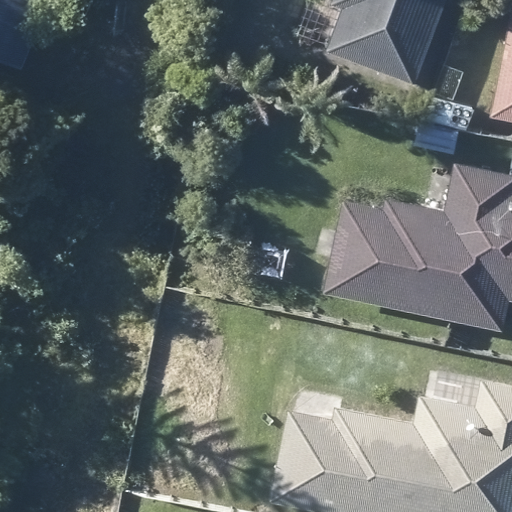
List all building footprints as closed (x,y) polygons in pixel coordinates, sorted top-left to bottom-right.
[(0,0),(0,56),(8,60),(32,0),(0,0)] [(331,0),(334,1),(321,37),(317,48),(404,80),(433,0),(331,0)] [(511,0),(503,0),(481,111),(511,117),(511,0)] [(511,187),(505,186),(507,171),(445,157),(441,171),(433,208),(423,207),(374,195),(373,206),(334,196),(327,228),(320,255),(314,287),(493,328),(498,304),(500,295),(511,297),(511,187)] [(511,511),(511,382),(471,375),(469,381),(465,403),(428,395),(408,391),(402,416),(340,403),(327,402),(324,413),(294,408),(277,405),(259,497),(336,511),(511,511)]
